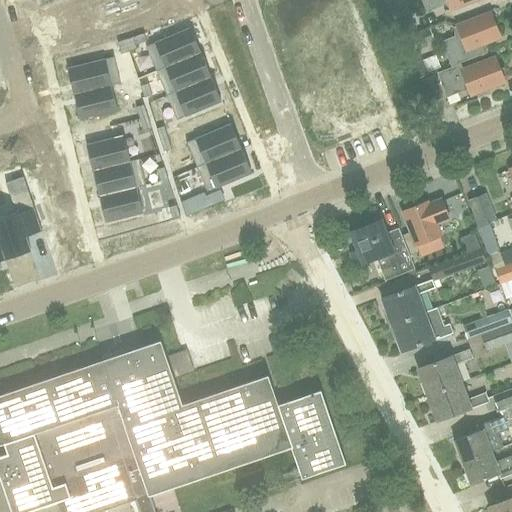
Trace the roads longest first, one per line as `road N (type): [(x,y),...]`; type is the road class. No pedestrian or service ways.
road 1 (residential): [(444,511),(286,213)]
road 2 (unclassified): [(286,213),(0,313)]
road 3 (residential): [(314,202),(242,0)]
road 4 (unclassified): [(511,123),(314,202)]
